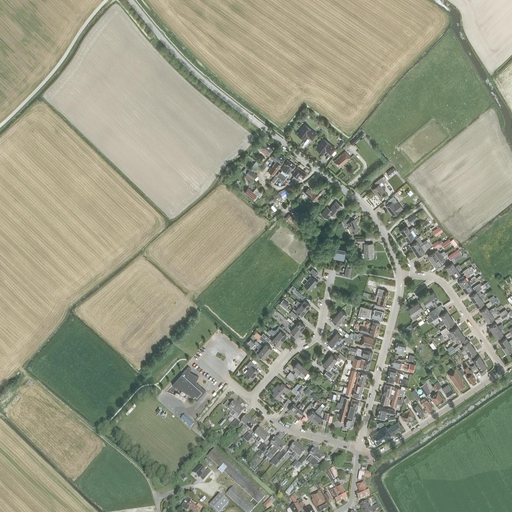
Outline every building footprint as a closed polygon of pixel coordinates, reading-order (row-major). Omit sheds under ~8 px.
[(312,139),(316,134),(310,130),(311,129),(305,125),(298,133),(304,138),(307,134),(309,135),(308,136),(312,139)] [(356,142),(362,137),(360,134),(353,140),(356,142)] [(331,154),(335,149),(329,144),(330,144),(324,139),(317,148),(323,153),(326,148),(328,149),(327,151),(331,154)] [(268,156),(273,150),(264,143),(259,150),(268,156)] [(270,158),(275,162),(274,163),(275,164),(269,172),(273,175),(281,165),(280,165),(285,158),(275,151),(270,158)] [(351,158),(350,157),(345,152),(334,162),(339,168),(341,167),(340,166),(342,164),(343,165),(347,161),(347,160),(349,159),(351,158)] [(261,164),(265,159),(261,156),(257,161),(256,161),(250,169),(254,172),(261,164)] [(288,175),(292,170),(295,166),(287,160),(284,164),(285,165),(281,169),(282,170),(280,173),(286,176),(287,174),(288,175)] [(298,179),(300,177),(303,179),(306,174),(297,167),(292,175),(294,176),(292,179),(296,182),(297,182),(298,179)] [(396,171),(394,168),(385,174),(387,177),(388,176),(389,177),(396,171)] [(252,180),(256,175),(249,170),(246,174),(252,180)] [(284,181),(287,177),(286,176),(280,173),(279,172),(276,176),(275,175),(271,181),(273,184),(278,177),(284,181)] [(386,193),(383,189),(385,187),(383,184),(385,182),(384,181),(382,178),(375,183),(377,186),(372,190),(376,195),(377,194),(380,198),(386,193)] [(314,202),(325,190),(320,186),(314,194),(308,188),(304,192),(310,198),(314,202)] [(259,198),(263,193),(256,188),(253,192),(248,188),(244,192),(253,199),(256,195),(259,198)] [(278,193),(281,197),(282,199),(284,200),(287,198),(286,196),(289,194),(286,190),(285,189),(281,191),(278,193)] [(403,208),(397,202),(393,197),(388,201),(390,204),(386,207),(393,216),(399,211),(403,208)] [(335,217),(342,207),(336,202),(329,210),(327,207),(321,214),(327,218),(331,214),(335,217)] [(302,226),(299,223),(298,223),(292,217),(289,214),(284,219),(287,222),(294,228),(297,231),(302,226)] [(418,219),(415,214),(407,219),(410,224),(418,219)] [(351,233),(358,230),(354,220),(350,222),(349,218),(342,221),(345,226),(348,225),(351,233)] [(404,236),(414,229),(413,227),(409,230),(406,226),(400,230),(404,236)] [(443,231),(439,227),(432,232),(436,237),(443,231)] [(417,238),(413,232),(415,231),(414,229),(404,236),(407,241),(410,239),(412,241),(417,238)] [(414,251),(428,242),(427,240),(422,243),(418,237),(417,238),(412,241),(413,243),(410,245),(414,251)] [(450,241),(449,239),(441,244),(444,249),(451,243),(452,243),(450,241)] [(431,246),(429,243),(428,242),(414,251),(417,256),(424,252),(422,250),(426,247),(427,249),(431,246)] [(346,249),(339,247),(340,245),(334,243),(332,250),(334,250),(333,257),(344,259),(346,249)] [(372,259),(372,258),(372,244),(364,244),(364,258),(369,258),(369,259),(372,259)] [(458,255),(459,255),(461,253),(458,249),(447,257),(450,261),(453,258),(453,259),(459,255),(458,255)] [(443,252),(441,253),(440,254),(437,250),(428,257),(432,262),(445,253),(443,252)] [(442,257),(443,257),(446,255),(445,253),(432,262),(435,267),(445,261),(442,257)] [(449,273),(460,266),(459,264),(455,267),(452,263),(446,268),(449,273)] [(457,270),(461,268),(460,266),(449,273),(453,278),(460,274),(457,270)] [(314,278),(318,273),(312,269),(310,272),(313,274),(311,276),(303,285),(310,291),(318,282),(314,278)] [(462,288),(472,281),(471,279),(467,282),(465,278),(458,282),(462,288)] [(470,285),(473,283),(472,281),(462,288),(466,293),(472,289),(470,285)] [(482,289),(481,288),(488,283),(487,282),(480,286),(476,289),(477,292),(476,292),(470,296),(473,302),(484,295),(482,293),(481,294),(479,291),(482,289)] [(302,299),(305,297),(299,292),(295,289),(293,291),(297,294),(297,295),(302,299)] [(386,298),(388,292),(383,291),(384,290),(381,289),(381,291),(379,296),(386,298)] [(437,307),(436,305),(434,301),(437,298),(433,292),(428,296),(434,306),(436,308),(439,312),(443,309),(440,305),(437,307)] [(481,299),(485,297),(484,295),(473,302),(477,307),(484,303),(481,299)] [(433,307),(434,306),(428,296),(422,299),(427,306),(430,303),(433,307)] [(306,311),(310,306),(304,301),(301,304),(298,301),(297,303),(306,311)] [(281,302),(279,304),(288,312),(290,310),(281,302)] [(413,306),(420,316),(421,315),(419,311),(422,309),(418,302),(413,306)] [(302,316),(306,311),(297,303),(295,304),(299,307),(296,311),(302,316)] [(371,309),(360,306),(358,314),(365,316),(368,316),(369,317),(371,317),(371,318),(381,321),(384,310),(381,309),(382,306),(376,305),(375,308),(374,307),(372,311),(370,311),(371,309)] [(414,320),(420,316),(413,306),(407,310),(411,316),(410,317),(412,319),(414,320)] [(484,317),(494,310),(492,308),(489,311),(486,307),(480,311),(484,317)] [(437,313),(439,312),(436,308),(428,313),(430,315),(431,317),(437,314),(437,313)] [(346,323),(347,321),(344,319),(346,315),(340,310),(336,315),(346,323)] [(491,314),(495,312),(494,310),(484,317),(487,322),(494,318),(491,314)] [(440,324),(450,317),(446,311),(440,316),(443,320),(439,322),(440,324)] [(431,322),(433,320),(439,316),(437,314),(431,317),(431,318),(429,319),(431,322)] [(344,325),(346,323),(336,315),(332,320),(338,325),(341,322),(344,325)] [(447,327),(454,322),(450,317),(440,324),(441,326),(445,323),(447,327)] [(414,328),(419,325),(419,326),(424,322),(422,320),(418,323),(417,322),(412,326),(414,328)] [(300,331),(305,326),(299,321),(296,325),(292,322),(291,323),(300,331)] [(380,324),(370,322),(366,321),(365,326),(379,330),(380,324)] [(296,336),(300,331),(291,323),(290,325),(293,328),(290,331),(296,336)] [(492,333),(503,326),(502,324),(498,327),(495,323),(489,327),(492,333)] [(365,327),(361,326),(356,324),(355,327),(358,328),(361,328),(360,331),(367,333),(369,333),(369,334),(377,336),(379,330),(365,326),(365,327)] [(281,328),(279,326),(277,328),(275,331),(274,330),(273,331),(272,330),(271,331),(273,333),(282,341),(286,336),(283,333),(285,331),(281,328)] [(500,330),(504,328),(503,326),(492,333),(496,338),(503,334),(500,330)] [(273,333),(272,333),(266,327),(265,329),(274,337),(272,341),(265,335),(263,337),(272,345),(274,343),(277,346),(282,341),(273,333)] [(461,332),(457,327),(451,331),(451,332),(449,332),(450,333),(447,335),(449,338),(451,339),(461,332)] [(258,339),(262,335),(257,330),(253,334),(258,339)] [(345,336),(351,341),(354,334),(352,332),(349,335),(346,332),(344,335),(345,336)] [(458,342),(464,338),(461,332),(451,339),(452,341),(456,339),(458,342)] [(342,346),(343,344),(340,342),(343,338),(336,333),(332,338),(342,346)] [(374,348),(376,339),(363,335),(361,345),(374,348)] [(342,346),(332,338),(328,343),(336,350),(339,347),(340,348),(342,346)] [(511,338),(508,342),(505,338),(499,342),(503,348),(511,341),(511,338)] [(263,347),(256,341),(254,343),(258,346),(268,354),(272,349),(266,344),(263,347)] [(472,346),(469,341),(462,345),(464,348),(459,351),(461,354),(472,346)] [(511,347),(510,345),(511,344),(511,341),(503,348),(506,353),(511,349),(511,347)] [(404,354),(406,345),(396,342),(394,351),(404,354)] [(263,359),(268,354),(258,346),(257,347),(260,350),(257,354),(263,359)] [(473,354),(476,352),(472,346),(461,354),(463,357),(464,356),(464,355),(467,353),(470,356),(468,357),(470,359),(474,356),(473,354)] [(371,359),(373,352),(367,351),(364,350),(362,357),(371,359)] [(336,367),(337,366),(334,363),(337,360),(339,361),(341,359),(335,354),(333,356),(331,354),(327,359),(336,367)] [(472,368),(483,362),(479,356),(476,358),(474,356),(470,359),(471,362),(473,361),(475,364),(471,367),(471,366),(469,367),(471,369),(473,368),(472,368)] [(358,368),(361,359),(354,357),(352,366),(358,368)] [(402,359),(398,358),(398,360),(392,358),(390,366),(400,368),(402,361),(402,359)] [(335,369),(336,367),(327,359),(322,364),(328,370),(331,366),(335,369)] [(368,370),(370,361),(362,359),(360,368),(368,370)] [(252,380),(258,372),(254,369),(257,366),(250,361),(246,365),(250,368),(245,374),(252,380)] [(295,376),(303,366),(298,362),(293,368),(296,371),(293,374),(290,372),(286,376),(291,380),(295,376)] [(486,373),(483,369),(486,367),(483,362),(472,368),(473,368),(474,370),(477,368),(480,371),(479,372),(481,376),(486,373)] [(306,372),(308,371),(303,366),(295,376),(296,377),(299,374),(303,377),(306,379),(310,375),(306,372)] [(471,370),(470,370),(467,366),(464,369),(466,373),(465,373),(465,375),(470,383),(475,380),(472,374),(473,373),(471,370)] [(188,367),(172,385),(176,387),(189,395),(193,398),(197,401),(205,392),(196,383),(198,378),(189,372),(191,369),(188,367)] [(397,377),(400,378),(404,379),(405,375),(398,373),(396,373),(396,370),(389,369),(388,374),(395,376),(397,377)] [(459,390),(465,386),(462,381),(463,381),(455,369),(447,374),(455,386),(456,385),(459,390)] [(400,378),(397,377),(395,376),(388,374),(386,382),(393,384),(393,381),(396,382),(395,382),(403,384),(404,379),(400,378)] [(363,388),(365,379),(358,377),(356,384),(360,385),(360,387),(363,388)] [(287,393),(290,390),(282,383),(280,386),(278,384),(275,387),(281,393),(284,390),(287,393)] [(361,393),(363,388),(360,387),(360,385),(356,384),(354,391),(361,393)] [(430,393),(424,384),(419,387),(426,396),(430,393)] [(448,398),(454,394),(451,389),(450,388),(448,384),(442,388),(444,392),(445,393),(448,398)] [(404,391),(400,389),(396,387),(394,395),(391,394),(392,389),(393,390),(394,387),(385,385),(383,394),(393,397),(397,399),(398,396),(403,397),(404,391)] [(279,395),(281,393),(275,387),(272,391),(274,392),(272,395),(280,401),(282,399),(279,395)] [(347,387),(347,388),(344,387),(343,392),(346,393),(345,394),(350,395),(352,388),(347,387)] [(438,390),(436,387),(432,390),(435,394),(430,397),(436,406),(444,401),(437,391),(438,390)] [(420,398),(414,390),(411,392),(416,401),(420,398)] [(7,391),(0,398),(0,406),(0,407),(11,395),(7,391)] [(397,399),(393,397),(383,394),(380,404),(388,406),(390,399),(392,399),(390,406),(395,407),(396,404),(402,406),(403,400),(397,399)] [(347,405),(349,398),(342,396),(340,403),(343,403),(347,405)] [(428,412),(433,408),(424,396),(419,400),(422,404),(423,405),(428,412)] [(419,418),(424,414),(417,404),(415,402),(416,401),(414,398),(410,401),(412,404),(414,406),(412,407),(419,418)] [(231,416),(239,406),(234,402),(231,405),(227,401),(223,406),(227,410),(228,409),(232,412),(229,414),(231,416)] [(126,412),(128,414),(137,403),(135,402),(126,412)] [(293,414),(301,405),(300,403),(297,407),(293,404),(288,410),(293,414)] [(311,407),(313,404),(311,403),(309,405),(304,410),(307,412),(311,407)] [(347,406),(347,405),(343,403),(342,407),(349,409),(348,412),(349,412),(347,417),(354,419),(358,406),(351,404),(350,404),(350,407),(347,406)] [(300,410),(303,406),(301,405),(293,414),(298,418),(303,413),(300,410)] [(239,417),(244,411),(239,406),(231,416),(233,417),(235,414),(238,416),(239,417)] [(320,411),(323,408),(321,406),(318,410),(315,413),(312,410),(307,416),(312,420),(320,411)] [(322,412),(320,411),(312,420),(317,425),(322,419),(319,416),(322,412)] [(407,425),(415,421),(413,418),(414,417),(410,411),(401,417),(403,421),(404,420),(407,425)] [(385,415),(385,414),(378,412),(376,418),(381,419),(384,420),(384,421),(388,420),(388,417),(391,417),(391,416),(386,416),(387,415),(385,415)] [(190,428),(194,423),(184,414),(180,419),(190,428)] [(243,430),(251,421),(246,416),(241,422),(244,425),(241,428),(243,430)] [(352,428),(354,419),(347,417),(345,426),(352,428)] [(230,430),(238,421),(236,419),(228,428),(230,430)] [(233,432),(240,423),(238,421),(230,430),(233,432)] [(251,431),(256,425),(251,421),(243,430),(244,431),(247,428),(251,431)] [(391,436),(402,428),(398,422),(387,429),(391,436)] [(391,436),(387,429),(385,426),(371,435),(377,444),(391,436)] [(256,442),(265,433),(260,428),(254,434),(258,437),(255,441),(256,442)] [(264,443),(270,437),(265,433),(256,442),(258,443),(261,440),(264,443)] [(275,438),(270,444),(272,446),(267,452),(270,454),(271,453),(272,452),(280,442),(275,438)] [(285,447),(280,442),(272,452),(271,453),(270,454),(268,457),(271,460),(273,457),(273,456),(278,450),(280,452),(279,453),(281,455),(285,451),(283,450),(285,447)] [(291,457),(300,448),(295,443),(289,449),(288,451),(291,454),(290,456),(291,457)] [(238,448),(234,444),(229,450),(233,453),(238,448)] [(299,458),(305,452),(300,448),(291,457),(293,458),(296,455),(299,458)] [(245,511),(250,511),(265,496),(214,449),(207,456),(220,468),(217,470),(221,474),(224,471),(254,499),(250,503),(233,487),(226,494),(245,511)] [(310,464),(319,453),(314,449),(309,455),(311,457),(307,462),(310,464)] [(279,463),(287,453),(285,451),(281,455),(276,460),(279,463)] [(276,460),(281,455),(279,453),(270,463),(272,465),(276,460)] [(317,466),(318,465),(321,467),(325,462),(323,459),(324,457),(319,453),(310,464),(313,467),(314,465),(315,466),(317,466)] [(301,465),(307,459),(304,456),(299,463),(301,465)] [(254,473),(257,469),(251,463),(248,467),(254,473)] [(206,477),(211,472),(208,469),(206,472),(200,465),(193,473),(199,478),(203,474),(206,477)] [(335,471),(334,468),(328,471),(333,480),(339,477),(336,471),(335,471)] [(358,500),(369,495),(367,489),(363,482),(356,485),(359,492),(356,493),(358,500)] [(347,498),(340,485),(339,483),(335,485),(336,488),(339,492),(343,500),(347,498)] [(318,511),(321,511),(329,508),(326,502),(319,491),(315,485),(309,489),(313,495),(311,496),(313,500),(311,500),(318,511)] [(343,500),(339,492),(338,492),(336,488),(329,491),(336,504),(343,500)] [(329,503),(332,501),(328,493),(324,496),(327,501),(329,503)] [(216,511),(219,511),(228,502),(219,494),(209,505),(216,511)] [(196,506),(190,501),(191,500),(187,497),(181,506),(186,510),(188,508),(192,511),(198,511),(200,510),(202,508),(198,504),(196,506)] [(304,506),(302,503),(303,502),(301,499),(297,502),(301,509),(303,508),(304,511),(313,511),(310,506),(306,508),(305,506),(304,506)] [(372,511),(376,510),(380,508),(378,504),(371,508),(367,501),(359,505),(362,511),(372,511)] [(301,511),(297,503),(290,507),(292,511),(301,511)]
